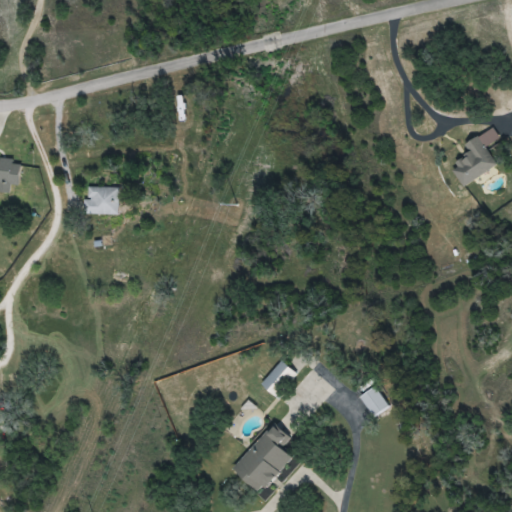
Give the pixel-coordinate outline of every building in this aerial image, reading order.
[(498,166),(480,136),(465,145),(472,157),(453,168),(464,187),(498,166)] [(22,163),(0,161),(0,192),(11,193),(12,185),(20,186),(22,163)] [(120,187),(86,187),(86,215),(120,215),(120,187)] [(263,386),(281,399),(300,373),(282,360),(263,386)] [(390,407),(376,387),(361,398),(375,418),(390,407)] [(283,446),(291,437),(276,423),(234,468),(263,495),(296,459),(283,446)]
